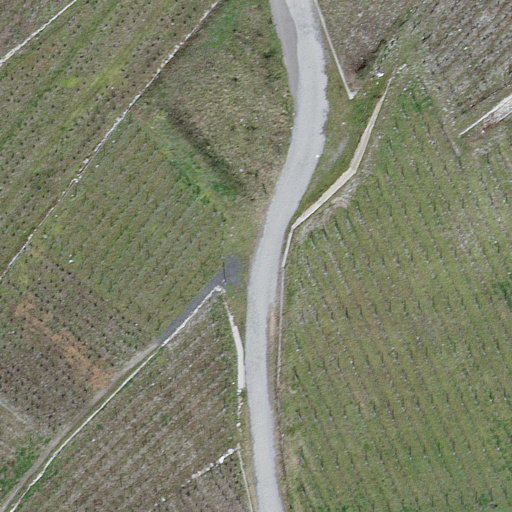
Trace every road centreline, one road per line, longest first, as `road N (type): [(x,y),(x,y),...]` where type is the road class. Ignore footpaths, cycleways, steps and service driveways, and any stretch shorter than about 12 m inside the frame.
road 1 (track): [(290,0),(309,108),(263,281)]
road 2 (track): [(263,281),(256,372),(271,511)]
